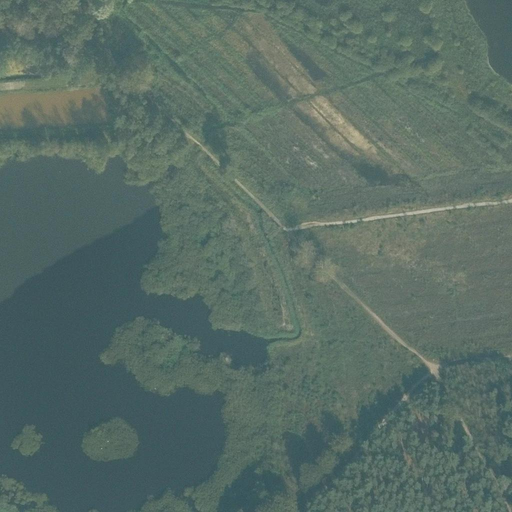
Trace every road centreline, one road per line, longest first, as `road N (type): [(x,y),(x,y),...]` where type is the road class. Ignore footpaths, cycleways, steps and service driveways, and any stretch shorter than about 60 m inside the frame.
road 1 (track): [(76,0),(99,47),(281,225),(511,197)]
road 2 (track): [(281,225),(429,375)]
road 3 (track): [(429,375),(502,511)]
